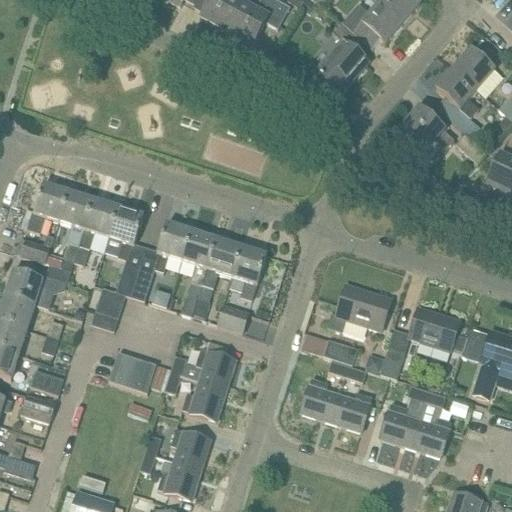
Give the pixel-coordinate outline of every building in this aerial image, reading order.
[(162,0),(180,10),(185,0),(162,0)] [(227,35),(243,7),(230,0),(212,0),(202,21),(227,35)] [(290,11),(272,2),(269,0),(265,0),(258,15),(243,7),(227,35),(253,49),(265,25),(278,32),(290,11)] [(304,1),(302,0),(290,0),(288,4),(297,11),(304,1)] [(370,0),(379,7),(402,28),(420,8),(410,0),(370,0)] [(385,48),(402,28),(379,7),(370,17),(359,8),(342,27),(372,53),(380,43),(385,48)] [(342,44),(313,77),(339,100),(368,67),(342,44)] [(477,93),(481,89),(494,74),(471,53),(454,73),(477,93)] [(469,103),(477,93),(454,73),(437,92),(470,122),(479,112),(469,103)] [(511,98),(500,112),(507,119),(511,122),(511,98)] [(455,143),(434,125),(419,112),(397,137),(422,159),(435,145),(445,154),(455,143)] [(504,138),(511,129),(511,122),(507,119),(497,131),(504,138)] [(466,137),(455,149),(477,169),(487,157),(466,137)] [(511,199),(511,161),(500,156),(486,188),(511,199)] [(59,225),(69,195),(43,187),(34,217),(32,216),(27,233),(40,238),(46,221),(59,225)] [(73,266),(94,203),(69,195),(59,225),(72,229),(66,246),(68,247),(60,272),(49,269),(46,280),(58,284),(67,287),(74,266),(73,266)] [(109,241),(119,211),(94,203),(73,266),(74,266),(84,269),(89,254),(90,254),(90,253),(104,257),(109,241)] [(134,249),(138,238),(144,219),(119,211),(109,241),(123,246),(117,262),(128,266),(134,249)] [(183,265),(192,235),(167,227),(157,257),(158,257),(153,273),(164,277),(169,261),(183,265)] [(207,273),(217,243),(192,235),(183,265),(196,269),(190,285),(192,286),(187,302),(185,302),(180,317),(192,321),(202,288),(207,273)] [(54,241),(47,239),(43,250),(50,253),(54,241)] [(21,243),(16,258),(46,268),(50,253),(43,250),(21,243)] [(232,281),(242,251),(217,243),(207,273),(202,288),(192,321),(204,324),(210,306),(209,306),(218,276),(232,281)] [(246,285),(241,301),(252,305),(257,289),(258,289),(267,259),(242,251),(232,281),(246,285)] [(130,301),(139,274),(124,270),(116,296),(116,297),(125,300),(130,301)] [(42,283),(32,280),(13,274),(5,300),(35,309),(48,313),(58,284),(46,280),(45,280),(43,280),(42,283)] [(145,306),(153,279),(139,274),(130,301),(145,306)] [(381,335),(385,323),(391,304),(345,289),(336,319),(331,317),(327,331),(341,336),(345,323),(381,335)] [(116,297),(116,296),(103,292),(95,315),(118,322),(125,300),(116,297)] [(0,324),(27,334),(35,309),(5,300),(0,315),(0,324)] [(248,318),(229,312),(223,310),(217,329),(242,337),(248,318)] [(451,354),(460,326),(418,312),(409,341),(451,354)] [(114,336),(118,322),(95,315),(91,329),(114,336)] [(0,352),(19,359),(27,334),(0,324),(0,352)] [(47,340),(58,343),(63,328),(51,324),(47,340)] [(511,375),(511,344),(507,343),(508,341),(490,335),(480,367),(483,367),(473,398),(490,403),(499,372),(511,375)] [(53,359),(58,343),(47,340),(42,355),(53,359)] [(357,352),(329,344),(324,360),(352,369),(357,352)] [(15,371),(19,359),(0,352),(0,380),(18,386),(22,373),(15,371)] [(388,352),(380,378),(397,383),(405,357),(388,352)] [(175,361),(170,377),(182,381),(199,386),(226,395),(236,365),(208,356),(208,357),(201,355),(196,371),(186,368),(187,364),(175,361)] [(118,357),(109,385),(147,398),(150,390),(157,369),(118,357)] [(332,365),(328,375),(345,381),(349,370),(332,365)] [(157,369),(150,390),(163,394),(169,373),(157,369)] [(349,370),(345,381),(359,385),(363,386),(366,376),(351,371),(349,370)] [(58,399),(63,383),(36,374),(30,390),(58,399)] [(165,394),(165,395),(176,399),(177,395),(182,381),(170,377),(165,394)] [(305,404),(301,417),(331,426),(340,398),(326,394),(328,388),(312,383),(305,404)] [(226,395),(199,386),(194,400),(188,398),(183,414),(216,425),(226,395)] [(425,406),(428,395),(411,389),(407,401),(408,402),(404,412),(391,408),(380,442),(410,452),(419,425),(424,406),(425,406)] [(428,395),(425,406),(442,412),(445,400),(428,395)] [(340,398),(331,426),(361,436),(364,426),(369,411),(372,402),(356,397),(354,403),(340,398)] [(22,417),(21,420),(49,429),(52,418),(55,409),(55,408),(27,400),(24,409),(22,417)] [(12,405),(0,401),(0,418),(1,415),(8,417),(12,405)] [(462,419),(466,408),(452,404),(448,414),(462,419)] [(152,413),(131,406),(128,417),(148,424),(152,413)] [(449,435),(449,434),(451,427),(438,423),(442,412),(425,406),(419,425),(410,452),(441,461),(447,442),(449,435)] [(183,435),(183,436),(176,434),(171,451),(178,452),(174,466),(201,474),(211,444),(183,435)] [(145,457),(156,460),(161,444),(150,440),(145,457)] [(45,453),(13,444),(8,459),(36,468),(40,469),(45,453)] [(201,474),(174,466),(156,460),(145,457),(140,473),(162,480),(158,494),(191,504),(201,474)] [(36,468),(8,459),(3,475),(32,484),(36,468)] [(83,479),(80,489),(103,496),(106,486),(83,479)] [(0,511),(1,511),(4,511),(9,497),(0,494),(0,511)] [(72,511),(77,498),(67,495),(61,511),(72,511)] [(486,511),(488,507),(454,496),(449,511),(486,511)] [(77,498),(72,511),(112,511),(113,509),(89,502),(77,498)]
